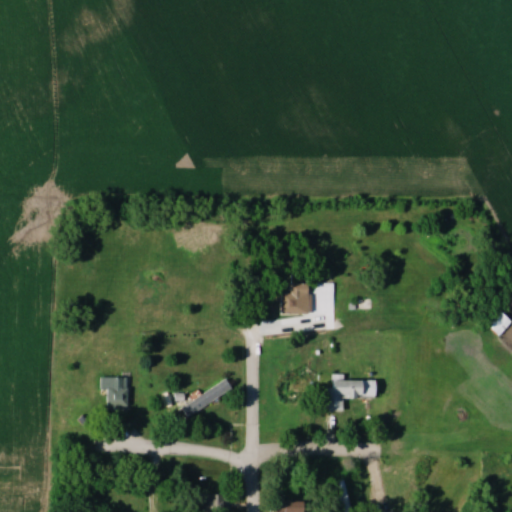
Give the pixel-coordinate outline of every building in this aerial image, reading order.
[(277,314),(298,314),(298,283),(286,283),(286,292),(277,292),(277,314)] [(494,337),(509,323),(495,310),(481,324),(494,337)] [(124,376),(97,376),(97,389),(103,389),(103,410),(124,410),(124,376)] [(298,379),(273,379),(273,404),(298,404),(298,379)] [(341,398),(371,398),(371,379),(321,379),(321,411),(341,411),(341,398)] [(224,511),(224,493),(195,493),(195,511),(224,511)] [(270,499),(269,511),(301,511),(301,499),(270,499)]
